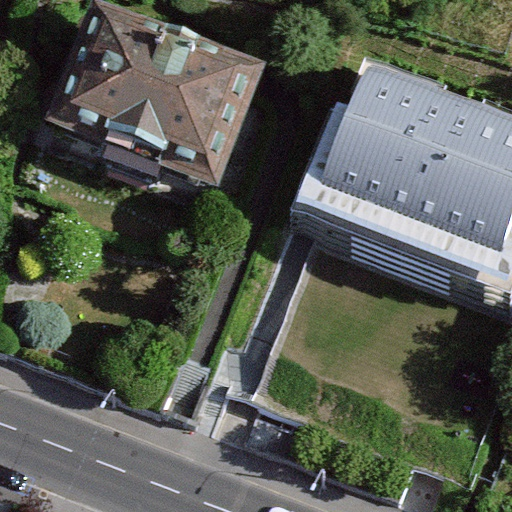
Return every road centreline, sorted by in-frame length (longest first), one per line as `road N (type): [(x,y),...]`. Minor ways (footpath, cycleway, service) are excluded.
road 1 (tertiary): [(0,434),(202,511)]
road 2 (unknown): [(220,459),(298,260)]
